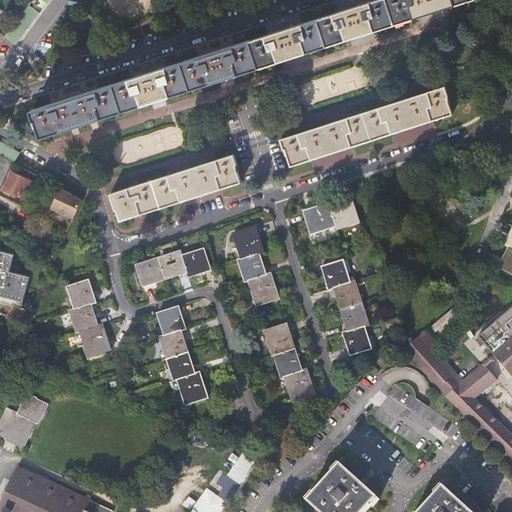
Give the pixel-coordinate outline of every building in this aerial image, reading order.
[(379,0),(33,111),(36,120),(37,120),(43,138),(474,0),(379,0)] [(39,15),(28,7),(5,37),(16,45),(39,15)] [(445,89),(282,140),(285,151),(286,150),(292,167),(452,116),(447,99),(448,98),(445,89)] [(0,154),(3,156),(15,163),(21,153),(0,141),(0,154)] [(0,187),(15,163),(3,156),(0,161),(0,187)] [(115,205),(116,205),(122,222),(241,183),(235,166),(237,165),(234,156),(111,194),(115,205)] [(12,170),(4,188),(21,195),(21,194),(26,196),(33,180),(12,170)] [(52,208),(75,218),(83,202),(60,189),(52,208)] [(329,205),(305,213),(312,236),(336,228),(337,231),(359,224),(352,203),(331,210),(329,205)] [(511,229),(503,246),(508,248),(497,268),(511,275),(511,229)] [(241,261),(238,262),(245,285),(248,284),(255,307),(278,300),(270,276),(266,277),(259,256),(264,255),(257,230),(234,237),(241,261)] [(0,302),(21,308),(30,275),(10,270),(14,254),(0,249),(0,302)] [(181,253),(136,268),(143,289),(187,275),(188,280),(211,272),(204,251),(182,258),(181,253)] [(343,262),(321,269),(328,292),(333,290),(346,333),(341,335),(348,357),(370,350),(364,329),(368,328),(354,283),(349,284),(343,262)] [(74,311),(69,312),(76,336),(80,334),(87,357),(110,350),(102,326),(97,328),(90,307),(96,305),(89,283),(67,290),(74,311)] [(163,337),(159,338),(173,384),(177,383),(185,406),(207,399),(200,374),(195,375),(181,333),(185,331),(178,309),(156,316),(163,337)] [(438,335),(461,319),(455,309),(431,325),(438,335)] [(271,359),(273,358),(280,380),(284,379),(291,402),(314,395),(306,371),(301,373),(287,327),(264,334),(271,359)] [(1,340),(17,341),(21,332),(2,330),(1,340)] [(404,350),(428,376),(443,392),(453,383),(426,353),(432,347),(435,345),(425,333),(415,341),(404,350)] [(493,363),(490,360),(447,397),(462,412),(489,439),(491,440),(511,461),(511,341),(494,357),(495,358),(492,360),(494,362),(496,360),(511,376),(511,436),(475,400),(497,381),(487,368),(493,363)] [(432,347),(426,353),(453,383),(443,392),(446,396),(447,397),(463,383),(432,347)] [(379,370),(374,366),(370,371),(375,375),(379,370)] [(18,415),(7,410),(0,424),(0,435),(24,446),(34,424),(37,425),(41,417),(42,417),(44,413),(43,412),(46,405),(27,396),(18,415)] [(243,485),(263,457),(247,450),(228,476),(243,485)] [(234,452),(227,463),(233,466),(240,456),(234,452)] [(341,464),(308,501),(319,511),(365,511),(379,497),(341,464)] [(113,511),(114,511),(90,500),(92,497),(88,495),(86,498),(18,467),(0,505),(0,511),(113,511)] [(473,511),(443,486),(420,511),(473,511)]
